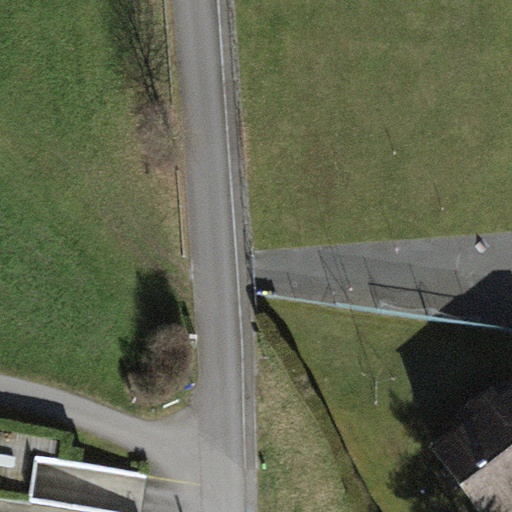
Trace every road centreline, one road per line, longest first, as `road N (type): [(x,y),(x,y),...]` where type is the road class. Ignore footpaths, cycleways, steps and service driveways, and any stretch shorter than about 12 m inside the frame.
road 1 (residential): [(226,511),(194,0)]
road 2 (track): [(225,474),(28,389),(0,385)]
